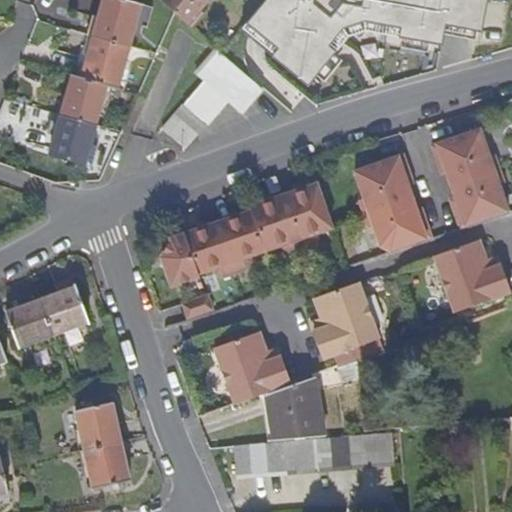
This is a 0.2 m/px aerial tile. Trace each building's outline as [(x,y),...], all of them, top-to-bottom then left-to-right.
[(128,47),(132,31),(140,5),(123,0),(100,0),(90,36),(128,47)] [(205,0),(164,0),(162,3),(174,14),(186,24),(198,10),(205,0)] [(264,0),(237,30),(244,35),(256,45),(269,55),(267,59),(314,91),(339,63),(332,57),(345,38),(366,31),(402,37),(440,45),(443,33),(475,40),(475,31),(481,32),(486,0),(264,0)] [(186,24),(192,29),(203,15),(198,10),(186,24)] [(128,47),(90,36),(78,78),(108,87),(116,89),(121,70),(128,47)] [(221,54),(220,53),(198,78),(202,81),(205,84),(164,132),(180,146),(187,151),(228,103),(241,115),(262,90),(256,84),(221,54)] [(73,77),(62,117),(96,126),(101,109),(108,87),(78,78),(73,77)] [(89,153),(96,126),(62,117),(50,158),(84,167),(89,153)] [(451,189),(454,198),(459,211),(455,217),(459,228),(510,213),(500,185),(505,184),(499,169),(494,156),(489,157),(479,130),(430,147),(434,158),(441,160),(445,173),(451,189)] [(419,224),(415,211),(410,198),(406,186),(401,173),(405,167),(402,156),(354,172),(363,199),(358,201),(364,215),(368,229),(373,228),(379,247),(390,253),(400,250),(430,238),(426,227),(419,224)] [(440,174),(445,173),(441,160),(434,158),(438,167),(440,174)] [(401,173),(406,186),(411,184),(409,176),(405,167),(401,173)] [(331,227),(315,183),(302,188),(279,196),(264,202),(249,207),(250,212),(230,219),(214,224),(197,230),(185,235),(173,239),(162,255),(173,288),(201,277),(212,273),(214,278),(222,282),(235,277),(247,272),(250,265),(249,259),(264,253),(281,248),(282,251),(287,254),(300,249),(314,244),(316,238),(315,236),(332,230),(331,227)] [(452,208),(455,217),(459,211),(454,198),(449,200),(452,208)] [(419,224),(426,227),(423,218),(420,210),(415,211),(419,224)] [(499,266),(495,256),(489,259),(481,239),(436,255),(461,312),(511,292),(511,283),(504,264),(499,266)] [(499,266),(504,264),(500,255),(495,256),(499,266)] [(337,354),(343,368),(359,362),(390,350),(360,283),(315,298),(322,318),(316,320),(320,329),(315,331),(327,358),(337,354)] [(39,302),(52,339),(88,326),(75,289),(56,296),(39,302)] [(189,321),(214,313),(209,298),(184,306),(189,321)] [(16,352),(52,339),(39,302),(24,307),(3,315),(16,352)] [(311,322),(315,331),(320,329),(316,320),(311,322)] [(270,394),(294,385),(282,357),(277,359),(273,349),(267,351),(260,332),(216,349),(236,406),(270,394)] [(277,359),(282,357),(278,347),(273,349),(277,359)] [(344,386),(361,383),(359,362),(343,368),(341,368),(344,386)] [(294,385),(270,394),(273,440),(323,436),(318,376),(294,385)] [(81,453),(120,445),(111,405),(72,414),(81,453)] [(391,436),(234,448),(236,478),(394,466),(391,436)] [(120,445),(81,453),(90,493),(129,484),(120,445)] [(0,498),(8,496),(0,462),(0,498)]
